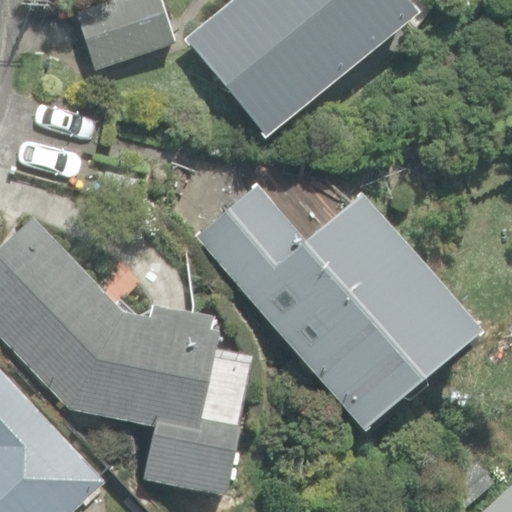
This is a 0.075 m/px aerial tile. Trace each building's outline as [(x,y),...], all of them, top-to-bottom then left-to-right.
[(110,0),(74,12),(94,71),(174,44),(159,0),(110,0)] [(232,0),(183,40),(270,152),(427,28),(403,0),(232,0)] [(193,236),(379,456),(500,360),(358,195),(303,242),(254,184),(193,236)] [(141,481),(221,497),(235,427),(247,364),(211,357),(216,335),(207,333),(210,319),(150,307),(148,318),(119,312),(31,219),(0,248),(0,341),(66,411),(152,428),(141,481)] [(0,511),(72,511),(103,484),(0,374),(0,511)] [(511,511),(511,494),(493,511),(511,511)]
